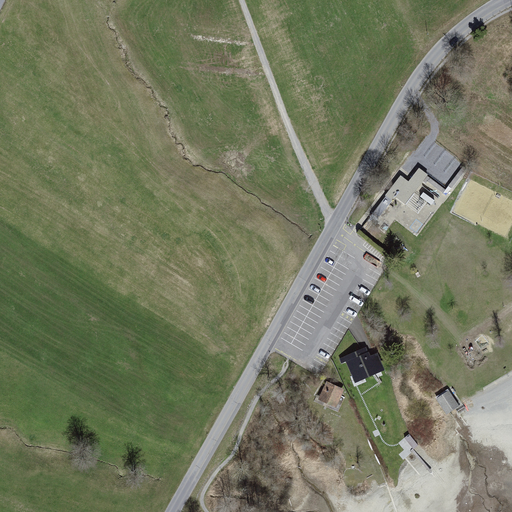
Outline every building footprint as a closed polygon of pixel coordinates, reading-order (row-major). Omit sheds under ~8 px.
[(409,183),(401,177),(387,196),(393,200),(395,197),(405,205),(414,193),(417,196),(428,182),(443,193),(445,190),(419,170),(409,183)] [(378,219),(393,200),(387,196),(373,214),(378,219)] [(366,347),(340,359),(342,364),(345,362),(355,383),(385,370),(377,353),(370,356),(366,347)] [(326,381),(318,400),(336,408),(344,389),(326,381)] [(455,390),(439,401),(449,417),(465,407),(455,390)] [(410,437),(405,441),(413,453),(419,449),(410,437)]
